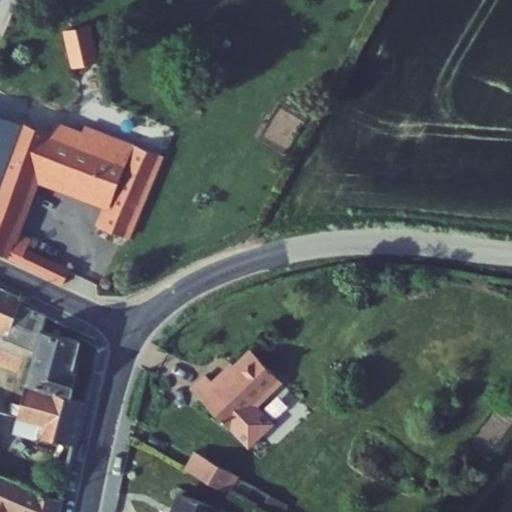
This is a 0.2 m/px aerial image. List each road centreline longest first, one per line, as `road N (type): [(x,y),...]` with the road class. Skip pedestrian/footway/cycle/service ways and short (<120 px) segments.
road 1 (residential): [(511,253),(310,245),(203,278),(140,327)]
road 2 (residential): [(140,327),(120,371),(89,511)]
road 3 (unclassified): [(0,266),(140,327)]
